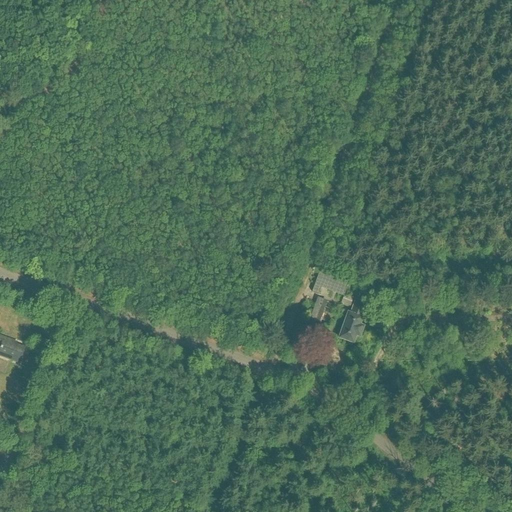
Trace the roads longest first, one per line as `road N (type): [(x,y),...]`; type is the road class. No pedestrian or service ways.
road 1 (track): [(400,0),(216,511)]
road 2 (tertiary): [(465,511),(310,387),(0,272)]
road 3 (track): [(0,153),(31,95),(80,54),(105,0)]
